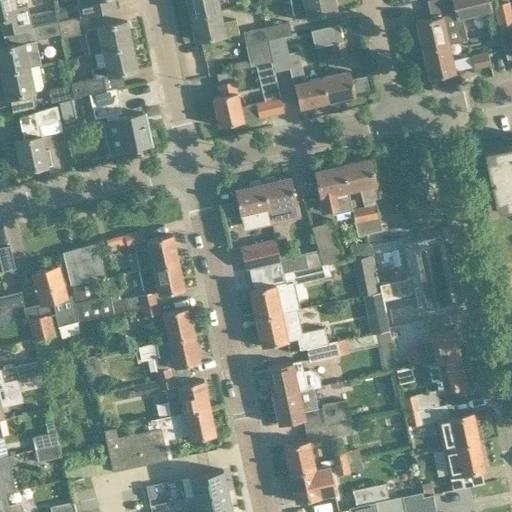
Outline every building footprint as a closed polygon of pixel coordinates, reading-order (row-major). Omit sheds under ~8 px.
[(26,0),(0,0),(0,18),(24,14),(22,5),(27,4),(26,0)] [(76,0),(78,4),(80,15),(80,16),(88,14),(88,15),(115,9),(112,0),(76,0)] [(187,0),(191,16),(218,10),(215,0),(187,0)] [(289,0),(294,19),(307,16),(336,10),(333,0),(289,0)] [(416,21),(422,49),(448,43),(467,39),(462,17),(493,10),(490,0),(426,0),(430,18),(416,21)] [(493,4),(500,32),(511,29),(511,13),(509,1),(493,4)] [(56,8),(58,18),(68,15),(66,6),(56,8)] [(30,26),(3,32),(3,33),(35,26),(58,21),(58,20),(56,8),(28,13),(27,13),(27,15),(28,15),(30,26)] [(218,10),(191,16),(196,40),(222,34),(223,36),(238,33),(235,19),(221,22),(218,10)] [(58,21),(61,36),(61,37),(85,32),(90,53),(102,50),(102,51),(132,45),(126,21),(91,28),(88,15),(88,14),(80,16),(80,15),(58,20),(58,21)] [(281,22),(265,25),(269,43),(285,38),(284,35),(291,34),(288,20),(281,22)] [(35,26),(38,40),(60,35),(61,36),(58,21),(35,26)] [(311,30),(314,45),(327,42),(328,44),(332,43),(335,58),(346,55),(339,24),(311,30)] [(265,25),(242,30),(246,44),(267,39),(268,43),(269,43),(265,25)] [(269,43),(268,43),(269,48),(274,71),(289,68),(293,85),(294,84),(299,107),(327,101),(321,77),(305,81),(298,50),(288,53),(285,38),(269,43)] [(0,47),(0,68),(1,73),(38,65),(38,63),(40,63),(35,40),(0,47)] [(448,43),(422,49),(429,78),(454,72),(448,43)] [(92,78),(71,82),(74,98),(89,95),(89,96),(106,91),(105,90),(102,76),(137,69),(132,45),(102,51),(106,66),(90,69),(92,78)] [(487,53),(471,56),(474,67),(490,64),(487,53)] [(78,57),(67,59),(69,70),(77,69),(80,64),(78,57)] [(38,65),(1,73),(6,97),(40,89),(43,84),(38,65)] [(256,103),(240,107),(231,70),(216,73),(218,84),(221,96),(212,97),(219,126),(259,117),(283,111),(277,82),(261,86),(265,103),(256,106),(256,103)] [(355,95),(349,71),(321,77),(327,101),(330,100),(331,104),(341,101),(341,98),(355,95)] [(70,84),(48,89),(51,103),(74,98),(71,82),(70,83),(70,84)] [(106,91),(89,96),(94,118),(122,112),(116,88),(105,90),(106,91)] [(71,99),(59,102),(61,109),(73,107),(71,99)] [(19,116),(24,139),(42,137),(39,125),(60,120),(57,107),(19,116)] [(119,131),(115,132),(119,149),(149,142),(142,113),(116,118),(119,131)] [(15,141),(16,143),(23,170),(49,165),(49,164),(52,163),(49,148),(45,149),(42,137),(24,139),(15,141)] [(498,155),(484,158),(489,180),(492,180),(492,181),(492,182),(490,183),(495,205),(508,202),(510,209),(511,208),(511,144),(496,148),(498,155)] [(370,158),(341,164),(347,190),(360,187),(364,206),(352,209),(358,234),(366,232),(368,242),(383,239),(374,198),(379,197),(370,158)] [(347,190),(341,164),(340,165),(339,161),(328,164),(328,167),(314,171),(320,196),(318,197),(321,209),(331,206),(333,214),(352,209),(350,199),(347,190)] [(296,202),(290,176),(275,180),(274,176),(263,179),(264,182),(262,183),(271,220),(300,213),(297,201),(296,202)] [(271,220),(262,183),(261,183),(260,179),(248,182),(249,186),(234,189),(242,227),(271,220)] [(231,202),(220,205),(222,216),(229,215),(232,209),(231,202)] [(330,220),(311,225),(318,249),(322,265),(326,264),(342,262),(330,220)] [(140,230),(107,239),(110,250),(143,240),(140,230)] [(134,249),(139,269),(178,260),(172,234),(146,239),(148,245),(134,249)] [(383,239),(368,242),(372,253),(375,264),(389,261),(388,253),(399,251),(402,263),(406,278),(441,270),(435,243),(412,248),(409,235),(384,241),(383,239)] [(284,238),(275,239),(280,260),(283,273),(306,268),(322,265),(318,249),(288,256),(284,238)] [(275,239),(240,247),(245,268),(280,260),(275,239)] [(62,251),(68,271),(71,283),(106,276),(97,242),(62,251)] [(0,246),(0,260),(1,267),(2,271),(15,268),(10,245),(0,246)] [(178,260),(139,269),(143,288),(157,285),(159,294),(184,288),(178,260)] [(32,272),(37,292),(40,303),(25,307),(28,319),(29,319),(34,341),(55,335),(50,315),(75,308),(71,295),(67,296),(58,265),(32,272)] [(306,268),(283,273),(285,282),(285,284),(293,282),(293,285),(309,281),(306,268)] [(441,270),(406,278),(379,283),(383,298),(410,293),(410,290),(413,290),(416,305),(423,303),(423,304),(448,299),(441,270)] [(252,289),(249,289),(256,319),(281,313),(297,310),(299,309),(293,285),(293,282),(285,284),(285,282),(275,284),(269,285),(252,289)] [(0,308),(23,303),(20,290),(0,294),(0,308)] [(154,292),(111,301),(109,293),(75,301),(79,319),(142,306),(142,307),(152,305),(157,304),(155,295),(154,292)] [(304,319),(354,309),(351,295),(301,305),(304,319)] [(152,305),(142,307),(144,316),(154,314),(158,314),(159,313),(157,304),(152,305)] [(162,312),(167,340),(194,334),(188,306),(162,312)] [(412,307),(385,312),(388,326),(402,323),(415,321),(412,307)] [(383,308),(365,312),(370,333),(388,330),(383,308)] [(281,313),(256,319),(261,346),(281,342),(287,341),(299,338),(297,332),(301,332),(297,310),(281,313)] [(98,317),(102,333),(126,327),(122,312),(98,317)] [(402,323),(388,326),(391,340),(405,338),(402,323)] [(301,332),(297,332),(299,338),(301,348),(306,347),(321,344),(327,342),(324,327),(301,332)] [(423,362),(424,364),(460,356),(454,328),(430,333),(431,339),(414,343),(419,363),(423,362)] [(167,340),(156,343),(156,341),(141,345),(145,360),(153,358),(157,379),(189,372),(187,364),(200,361),(194,334),(167,340)] [(321,344),(306,347),(309,362),(349,354),(345,338),(327,342),(321,344)] [(87,357),(92,381),(101,379),(96,355),(87,357)] [(460,356),(424,364),(427,379),(436,378),(438,389),(442,388),(442,389),(466,383),(460,356)] [(38,360),(1,368),(4,380),(18,377),(18,378),(41,373),(38,360)] [(266,367),(272,395),(313,387),(313,386),(320,385),(318,374),(309,368),(303,370),(301,360),(266,367)] [(189,372),(157,379),(146,381),(149,392),(164,388),(167,400),(170,415),(209,406),(203,379),(191,382),(189,372)] [(41,373),(18,378),(21,389),(44,384),(41,373)] [(313,387),(272,395),(278,424),(303,418),(305,430),(310,429),(351,420),(346,398),(321,404),(322,406),(317,407),(313,387)] [(434,390),(403,397),(406,412),(438,405),(434,390)] [(438,405),(406,412),(409,425),(437,419),(444,450),(479,444),(478,439),(483,438),(480,426),(476,427),(472,413),(450,418),(446,404),(438,405)] [(117,436),(115,426),(103,428),(112,470),(172,458),(168,438),(188,434),(189,439),(215,434),(209,406),(170,415),(147,420),(149,430),(117,436)] [(351,420),(310,429),(312,439),(329,436),(353,431),(351,420)] [(33,436),(36,448),(58,443),(55,431),(33,436)] [(283,445),(289,474),(315,468),(314,468),(308,439),(283,445)] [(58,443),(36,448),(38,461),(61,456),(58,443)] [(479,444),(444,450),(453,489),(464,487),(461,474),(485,468),(479,444)] [(332,454),(334,464),(347,461),(359,459),(357,448),(332,454)] [(0,493),(5,493),(4,491),(15,489),(14,485),(16,485),(12,466),(10,454),(0,456),(0,493)] [(64,468),(66,479),(111,471),(109,460),(64,468)] [(347,461),(334,464),(336,474),(349,471),(347,461)] [(315,468),(289,474),(295,502),(335,493),(329,464),(314,468),(315,468)] [(190,476),(194,496),(228,489),(223,469),(190,476)] [(99,481),(79,486),(86,511),(98,511),(96,502),(104,499),(99,481)] [(352,489),(355,505),(389,497),(385,481),(352,489)] [(432,481),(421,483),(423,495),(434,493),(432,481)] [(154,484),(146,485),(149,497),(157,495),(154,484)] [(5,493),(0,493),(0,511),(25,511),(20,489),(5,493)] [(210,511),(232,508),(228,489),(194,496),(197,511),(210,511)] [(422,491),(402,496),(405,511),(436,511),(433,494),(423,496),(422,491)] [(75,511),(73,501),(50,506),(51,511),(75,511)] [(376,511),(375,501),(348,507),(349,511),(376,511)]
